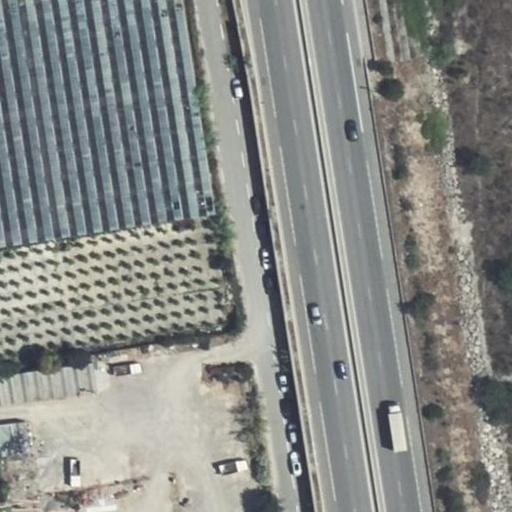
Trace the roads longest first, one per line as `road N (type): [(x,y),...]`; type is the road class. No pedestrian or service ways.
road 1 (trunk): [(275,0),(355,511)]
road 2 (trunk): [(404,511),(324,0)]
road 3 (unclassified): [(209,0),(288,511)]
